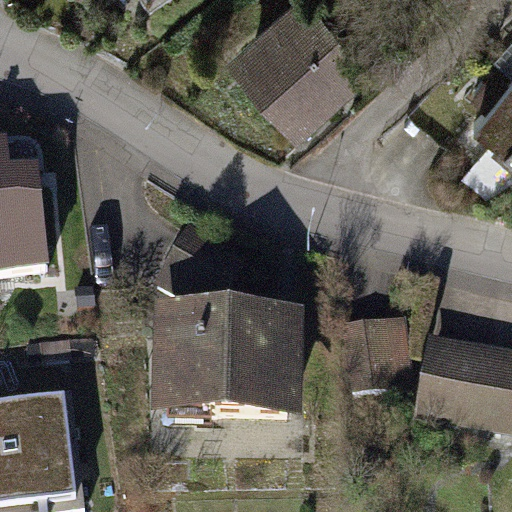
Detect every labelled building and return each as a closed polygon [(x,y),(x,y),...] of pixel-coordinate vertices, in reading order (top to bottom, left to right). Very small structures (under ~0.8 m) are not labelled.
[(308,1),(240,58),(298,125),(366,68),(308,1)] [(511,73),(502,64),(481,87),(494,99),(476,120),(511,152),(511,73)] [(0,259),(2,278),(50,273),(40,184),(12,187),(8,151),(0,152),(0,259)] [(188,232),(163,284),(219,311),(244,260),(188,232)] [(294,330),(162,326),(159,418),(291,422),(294,330)] [(400,327),(349,334),(358,395),(409,387),(400,327)] [(511,432),(511,358),(432,344),(419,416),(511,432)] [(0,511),(47,511),(80,509),(69,404),(0,411),(0,511)]
